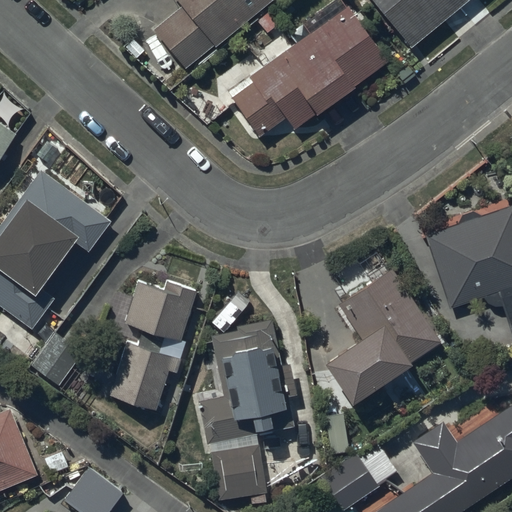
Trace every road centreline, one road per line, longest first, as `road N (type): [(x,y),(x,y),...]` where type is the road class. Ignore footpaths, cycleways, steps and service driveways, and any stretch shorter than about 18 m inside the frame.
road 1 (residential): [(511,65),(335,194),(290,214),(248,212),(209,196),(0,10)]
road 2 (residential): [(0,375),(191,511)]
